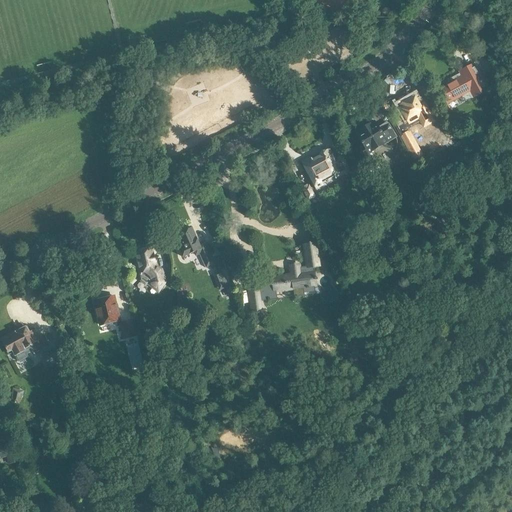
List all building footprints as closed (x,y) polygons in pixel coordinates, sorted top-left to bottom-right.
[(451,109),(448,104),(447,101),(462,93),(464,95),(472,90),(475,96),(484,91),(487,89),(480,76),(481,75),(474,63),(461,71),(458,72),(459,74),(450,79),(452,82),(450,81),(446,83),(446,85),(439,89),(450,110),(451,109)] [(422,111),(414,97),(399,106),(409,124),(424,117),(427,122),(434,118),(428,107),(422,111)] [(355,133),(364,147),(354,152),(366,172),(376,167),(368,154),(396,137),(387,123),(379,128),(374,121),(355,133)] [(432,135),(439,131),(436,126),(429,130),(432,135)] [(302,161),(306,170),(304,171),(314,189),(323,185),(322,183),(334,176),(336,179),(350,171),(349,168),(342,156),(336,159),(335,157),(335,158),(330,149),(312,158),(311,156),(302,161)] [(315,197),(308,184),(300,188),(308,201),(315,197)] [(192,228),(179,233),(185,247),(179,250),(182,257),(194,252),(196,256),(201,254),(207,268),(214,265),(212,259),(212,258),(206,243),(200,246),(192,228)] [(309,265),(289,268),(290,274),(272,277),(274,293),(292,290),(294,298),(304,296),(303,289),(317,287),(314,264),(323,263),(319,242),(306,243),(309,265)] [(145,284),(148,283),(158,291),(165,282),(161,270),(157,267),(152,248),(149,249),(147,247),(140,248),(139,251),(135,252),(140,272),(139,274),(141,280),(145,284)] [(227,272),(221,257),(214,259),(218,268),(216,269),(219,275),(227,272)] [(115,296),(93,301),(99,326),(117,321),(121,321),(115,296)] [(415,305),(414,311),(418,311),(426,313),(428,305),(424,304),(416,303),(415,305)] [(121,323),(121,321),(117,321),(119,327),(122,326),(125,338),(137,335),(133,320),(121,323)] [(38,351),(49,345),(43,335),(37,338),(33,330),(29,332),(26,327),(24,328),(22,325),(16,329),(17,331),(1,339),(9,354),(13,352),(19,362),(28,357),(27,354),(36,349),(38,351)] [(176,336),(176,335),(179,335),(179,330),(175,330),(175,328),(164,330),(165,338),(176,336)] [(60,356),(58,348),(50,350),(52,358),(60,356)] [(24,391),(13,388),(9,403),(21,406),(24,391)] [(111,417),(118,414),(115,405),(108,408),(111,417)] [(20,461),(14,442),(0,446),(0,457),(0,459),(6,457),(9,465),(20,461)]
